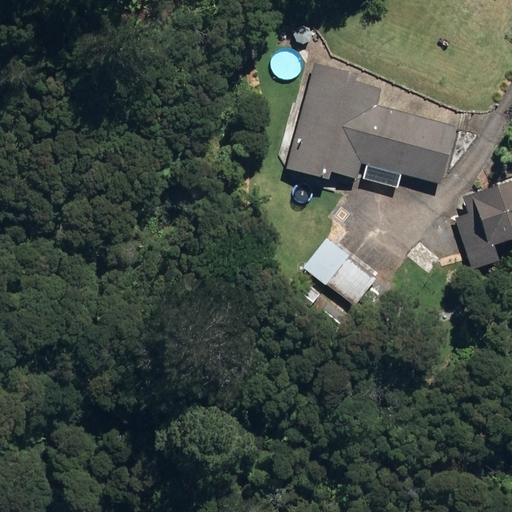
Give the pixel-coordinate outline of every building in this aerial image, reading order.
[(359,161),(436,183),(453,127),(374,103),(378,89),(353,81),(354,76),(313,65),(284,166),(327,179),(329,170),(355,178),(359,161)] [(455,217),(465,253),(511,238),(511,179),(461,194),(467,214),(455,217)] [(431,236),(413,223),(385,261),(403,274),(431,236)] [(463,250),(452,223),(432,231),(443,258),(463,250)] [(329,277),(357,301),(376,279),(348,255),(329,277)] [(345,315),(329,300),(314,316),(331,331),(345,315)]
